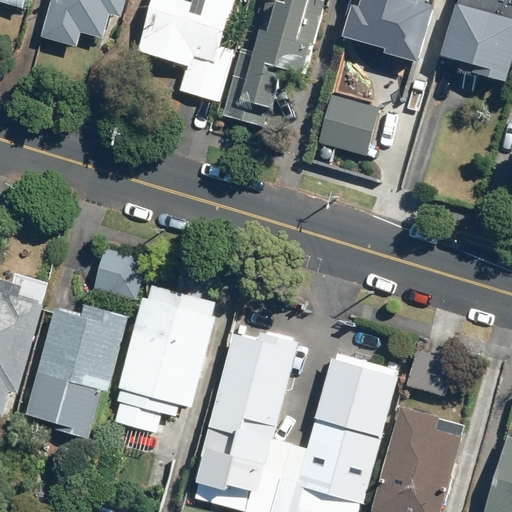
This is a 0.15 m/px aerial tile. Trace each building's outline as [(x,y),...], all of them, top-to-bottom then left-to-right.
[(54,0),(44,38),(79,48),(83,33),(105,39),(112,13),(124,16),(128,0),(54,0)] [(154,0),(141,51),(193,66),(196,55),(216,61),(232,0),(154,0)] [(267,0),(253,51),(243,48),(224,116),(263,127),(268,108),(273,109),(283,68),(304,74),(323,0),(286,0),(286,3),(276,0),(267,0)] [(354,4),(345,36),(387,48),(386,53),(420,62),(435,5),(425,2),(425,0),(361,0),(360,7),(354,4)] [(511,0),(458,0),(444,55),(465,62),(463,68),(508,81),(511,65),(511,0)] [(333,95),(319,144),(366,158),(380,108),(333,95)] [(149,261),(107,248),(95,287),(137,300),(149,261)] [(0,416),(2,417),(10,391),(17,393),(50,282),(18,273),(16,282),(0,277),(0,416)] [(150,286),(121,389),(124,390),(120,402),(123,402),(118,423),(120,424),(115,444),(150,453),(156,433),(159,433),(164,414),(178,418),(182,405),(193,408),(221,306),(150,286)] [(55,308),(26,414),(57,423),(55,430),(88,439),(102,389),(109,392),(130,317),(85,305),(83,316),(55,308)] [(266,472),(275,438),(302,344),(263,333),(261,341),(238,334),(206,451),(208,451),(200,482),(203,483),(199,499),(245,511),(276,511),(286,478),(266,472)] [(419,351),(410,387),(444,397),(455,361),(419,351)] [(286,478),(276,511),(361,511),(363,504),(368,505),(402,378),(336,359),(311,448),(301,482),(286,478)] [(403,407),(373,511),(441,511),(465,427),(440,419),(440,417),(403,407)] [(93,443),(102,445),(106,432),(97,430),(93,443)] [(511,511),(511,437),(508,436),(486,511),(511,511)] [(286,478),(296,444),(275,438),(266,472),(286,478)] [(301,482),(311,448),(296,444),(286,478),(301,482)]
